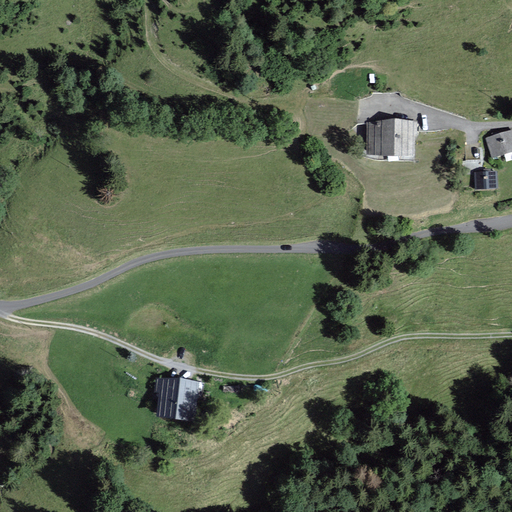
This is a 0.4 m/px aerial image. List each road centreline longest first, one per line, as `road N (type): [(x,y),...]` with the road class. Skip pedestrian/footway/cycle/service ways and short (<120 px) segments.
road 1 (track): [(0,311),(245,377),(350,358),(405,337),(511,334)]
road 2 (unclassified): [(511,219),(371,246),(156,255),(90,283),(0,305)]
road 3 (track): [(511,123),(475,126),(241,99),(169,67),(154,50),(147,0)]
